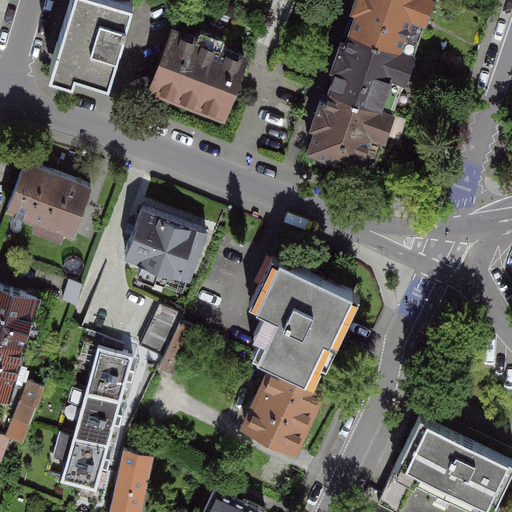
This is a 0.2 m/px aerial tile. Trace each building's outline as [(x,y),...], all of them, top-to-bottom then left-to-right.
[(71,0),(51,64),(73,71),(75,62),(109,73),(132,0),(71,0)] [(413,54),(431,0),(355,0),(353,8),(359,10),(351,31),(413,54)] [(175,29),(153,86),(223,113),(245,56),(175,29)] [(393,111),(413,54),(351,31),(346,45),(342,43),(333,66),(339,68),(331,89),(393,111)] [(372,170),(393,111),(331,89),(326,103),(322,101),(313,125),(318,127),(310,148),(372,170)] [(92,184),(27,159),(8,207),(38,218),(35,227),(62,238),(65,229),(73,232),(92,184)] [(207,229),(144,206),(126,253),(143,259),(139,270),(155,276),(159,265),(189,276),(207,229)] [(267,284),(264,283),(254,303),(273,312),(254,352),(311,379),(353,291),(280,256),(267,284)] [(61,299),(76,303),(84,283),(67,278),(61,299)] [(0,284),(0,336),(24,344),(38,297),(0,284)] [(162,303),(141,344),(165,356),(182,319),(184,314),(162,303)] [(182,319),(165,356),(160,367),(175,374),(197,326),(182,319)] [(0,336),(0,391),(8,394),(24,344),(0,336)] [(87,387),(87,388),(122,397),(127,378),(133,380),(136,369),(131,368),(135,352),(100,343),(99,344),(86,340),(79,365),(92,368),(87,387)] [(296,447),(324,387),(274,363),(246,423),(296,447)] [(31,380),(17,417),(31,422),(45,385),(31,380)] [(75,431),(74,432),(109,442),(115,422),(121,424),(124,413),(118,411),(122,397),(87,388),(87,387),(74,383),(67,409),(80,413),(75,431)] [(431,511),(469,436),(422,413),(379,501),(402,511),(431,511)] [(17,417),(10,436),(24,441),(31,422),(17,417)] [(68,457),(62,477),(78,481),(79,480),(98,485),(103,466),(109,467),(112,457),(106,455),(109,442),(74,432),(75,431),(62,427),(55,454),(68,457)] [(0,456),(1,456),(3,450),(5,450),(9,439),(0,436),(0,456)] [(489,511),(511,468),(511,457),(469,436),(431,511),(489,511)] [(138,511),(151,454),(124,449),(110,511),(138,511)] [(264,511),(266,510),(216,486),(203,511),(264,511)]
